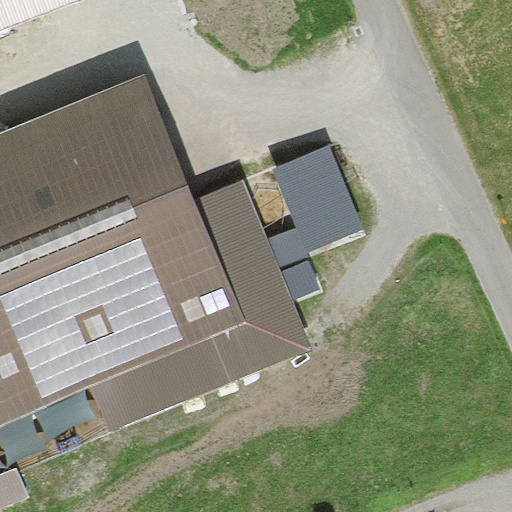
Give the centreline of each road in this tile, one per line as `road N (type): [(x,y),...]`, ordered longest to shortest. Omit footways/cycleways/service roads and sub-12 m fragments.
road 1 (track): [(0,122),(138,64),(195,81),(238,112),(258,154),(422,83)]
road 2 (unclassified): [(511,281),(383,0)]
